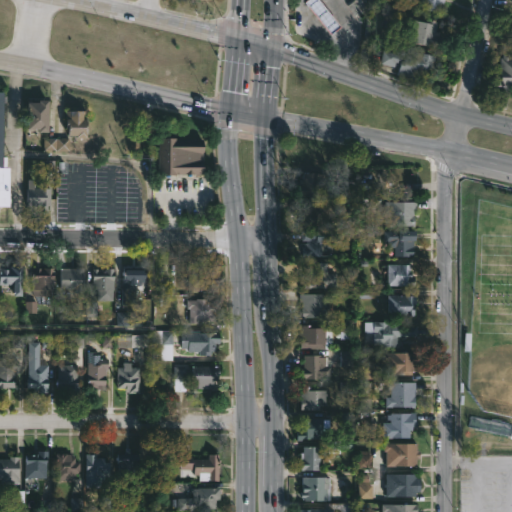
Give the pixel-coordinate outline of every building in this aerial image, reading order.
[(318,0),(305,0),(305,1),(331,34),(341,26),(318,0)] [(444,0),(442,13),(427,10),(428,6),(421,4),(422,0),(444,0)] [(401,14),(399,21),(376,15),(379,2),(403,8),(401,14)] [(444,38),(442,48),(411,41),(417,19),(438,24),(435,35),(444,38)] [(336,42),(341,29),(328,24),(323,37),(336,42)] [(405,48),(439,56),(435,73),(427,71),(424,82),(397,76),(399,68),(381,64),(384,50),(403,54),(405,48)] [(511,53),(511,57),(511,88),(505,88),(506,70),(499,70),(499,57),(504,57),(504,53),(511,53)] [(48,98),(48,131),(37,131),(37,128),(27,128),(27,101),(38,101),(38,98),(48,98)] [(82,113),(82,118),(86,118),(86,136),(67,134),(67,127),(65,127),(65,110),(86,110),(86,113),(82,113)] [(176,137),(201,138),(201,174),(158,174),(157,137),(176,137)] [(320,172),(320,174),(326,174),(325,184),(320,184),(320,197),(305,197),(306,172),(320,172)] [(33,179),(34,187),(33,188),(50,188),(50,204),(48,204),(48,212),(37,212),(37,209),(26,209),(27,179),(33,179)] [(416,217),(415,226),(389,226),(390,222),(385,222),(385,201),(416,202),(416,209),(413,209),(413,217),(416,217)] [(325,228),(310,228),(310,208),(326,208),(325,228)] [(321,230),(333,231),(333,241),(322,241),(322,256),(302,256),(302,230),(321,230)] [(410,241),(410,247),(414,247),(414,257),(388,256),(389,242),(384,242),(384,231),(418,231),(418,241),(410,241)] [(328,288),(303,288),(303,281),(306,281),(306,262),(329,263),(328,288)] [(412,265),(411,271),(414,271),(414,276),(416,276),(416,286),(387,285),(388,264),(412,265)] [(0,267),(22,268),(22,296),(12,296),(12,286),(0,285),(0,267)] [(84,268),(84,293),(74,293),(74,288),(59,288),(59,267),(84,268)] [(198,267),(198,269),(204,269),(204,268),(218,268),(218,275),(223,275),(223,283),(220,283),(220,292),(198,290),(198,292),(188,292),(188,267),(198,267)] [(55,268),(54,297),(32,296),(32,268),(55,268)] [(114,268),(112,301),(97,301),(97,290),(91,290),(92,268),(97,268),(97,271),(104,271),(104,268),(114,268)] [(144,269),(144,272),(145,272),(145,305),(121,304),(121,276),(125,276),(125,269),(144,269)] [(323,294),(323,308),(327,308),(327,319),(302,318),(302,302),(299,302),(299,294),(323,294)] [(417,317),(389,317),(389,295),(417,295),(417,317)] [(208,299),(220,300),(220,321),(201,321),(201,323),(188,323),(188,309),(186,308),(186,300),(208,299)] [(404,322),(404,327),(417,327),(417,337),(397,337),(397,346),(382,349),(382,345),(374,345),(374,334),(364,334),(364,322),(404,322)] [(310,324),(310,326),(333,327),(333,341),(319,343),(319,348),(300,348),(300,324),(310,324)] [(221,341),(221,344),(216,343),(216,352),(211,352),(211,356),(200,356),(200,352),(189,352),(189,349),(181,348),(181,332),(221,333),(221,341)] [(131,333),(131,335),(144,335),(144,348),(116,346),(117,333),(131,333)] [(39,342),(39,365),(48,365),(47,394),(38,394),(38,388),(27,388),(28,342),(39,342)] [(418,361),(418,365),(416,365),(416,372),(414,372),(414,375),(385,375),(385,362),(383,362),(383,353),(418,353),(418,361)] [(321,356),(328,357),(328,365),(331,365),(331,377),(327,377),(327,379),(302,379),(304,358),(302,358),(302,355),(321,356)] [(92,356),(92,358),(108,358),(107,370),(105,370),(105,376),(107,381),(105,385),(97,385),(97,387),(90,387),(90,385),(85,384),(86,358),(87,358),(87,356),(92,356)] [(0,358),(4,358),(4,360),(18,360),(18,373),(15,373),(15,387),(0,387),(0,358)] [(62,363),(62,364),(77,364),(77,391),(56,391),(57,364),(62,363)] [(132,363),(132,368),(140,368),(140,394),(129,394),(129,392),(126,392),(126,390),(124,390),(124,388),(116,388),(116,367),(123,367),(123,363),(132,363)] [(219,378),(219,380),(214,380),(214,389),(197,388),(197,384),(191,384),(191,366),(219,366),(219,378)] [(416,393),(416,408),(386,408),(387,397),(392,397),(392,392),(388,392),(388,381),(416,382),(416,393)] [(309,386),(309,390),(326,390),(325,406),(319,406),(319,410),(301,410),(301,391),(302,391),(302,386),(309,386)] [(416,419),(416,427),(414,427),(414,429),(410,429),(410,439),(384,438),(385,423),(391,423),(391,420),(388,420),(388,415),(391,415),(391,413),(416,413),(416,419)] [(323,417),(323,419),(329,419),(329,430),(324,430),(324,439),(304,439),(305,417),(323,417)] [(419,444),(420,458),(418,458),(418,466),(387,466),(387,452),(385,452),(385,443),(419,444)] [(319,470),(301,470),(301,451),(305,451),(305,447),(320,447),(319,470)] [(47,451),(46,479),(24,478),(25,454),(36,454),(36,450),(47,451)] [(131,450),(131,454),(138,454),(138,463),(134,463),(134,478),(117,478),(117,454),(124,454),(124,450),(131,450)] [(67,454),(71,455),(71,458),(76,458),(76,463),(80,463),(79,474),(76,474),(75,481),(55,480),(55,453),(67,454)] [(96,454),(96,457),(105,457),(105,462),(108,462),(108,472),(104,472),(104,479),(102,479),(101,487),(84,487),(85,454),(96,454)] [(220,464),(220,481),(200,481),(200,473),(194,473),(195,464),(187,464),(187,459),(209,459),(209,455),(220,455),(220,464)] [(18,457),(18,483),(0,482),(1,477),(0,477),(0,458),(8,459),(9,456),(18,457)] [(418,491),(418,492),(416,492),(415,497),(386,496),(386,473),(417,473),(417,476),(420,476),(420,491),(418,491)] [(329,477),(329,500),(302,500),(303,498),(300,498),(300,492),(302,492),(302,476),(329,477)] [(217,499),(217,509),(211,509),(210,511),(199,511),(199,509),(188,509),(188,511),(178,511),(178,507),(171,507),(171,499),(193,498),(193,487),(221,488),(221,499),(217,499)]
